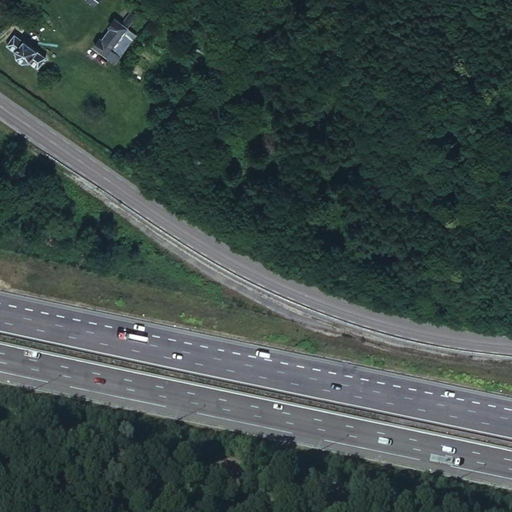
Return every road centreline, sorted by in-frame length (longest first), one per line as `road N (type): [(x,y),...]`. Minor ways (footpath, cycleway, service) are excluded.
road 1 (secondary): [(511,341),(397,321),(272,277),(92,178),(0,112)]
road 2 (motorway): [(511,427),(0,316)]
road 3 (motorway): [(0,355),(511,465)]
